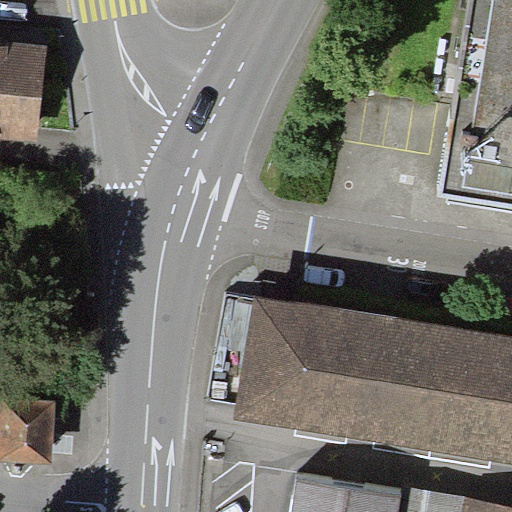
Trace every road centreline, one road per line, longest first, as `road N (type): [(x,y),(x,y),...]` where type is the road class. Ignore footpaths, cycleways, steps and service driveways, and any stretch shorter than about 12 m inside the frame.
road 1 (residential): [(182,200),(511,262)]
road 2 (primary): [(182,200),(150,300),(138,495)]
road 3 (primary): [(273,0),(222,91),(182,200)]
road 4 (primary): [(182,200),(132,86),(112,0)]
road 5 (residential): [(0,480),(138,495)]
